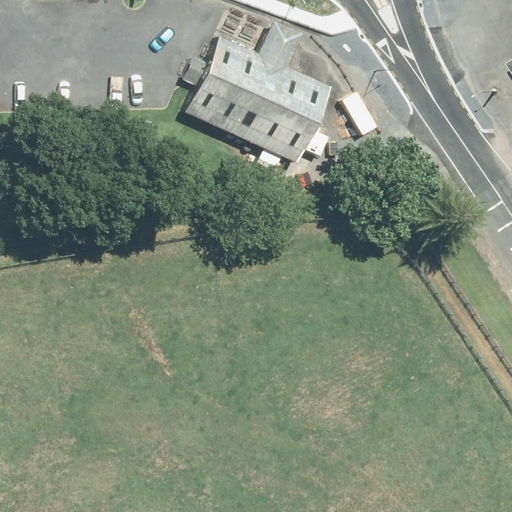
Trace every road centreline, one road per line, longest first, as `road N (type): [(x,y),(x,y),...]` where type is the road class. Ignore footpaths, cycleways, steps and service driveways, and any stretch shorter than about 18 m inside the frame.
road 1 (unclassified): [(438,111),(348,0)]
road 2 (unclassified): [(438,111),(511,220)]
